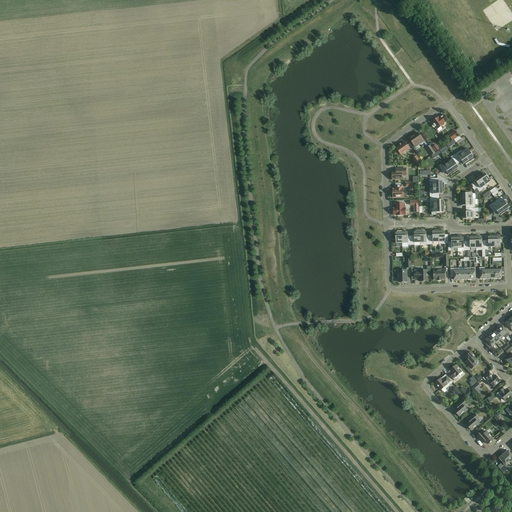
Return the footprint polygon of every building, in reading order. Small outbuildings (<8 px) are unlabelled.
[(435,127),(437,130),(444,125),(444,124),(448,121),(444,115),(440,118),(439,117),(431,122),(433,125),(432,126),(433,127),(434,128),(435,127)] [(459,136),(455,131),(449,136),(452,141),(459,136)] [(414,146),(422,140),(418,133),(413,136),(412,136),(409,138),(414,146)] [(401,155),(410,149),(404,142),(402,144),(401,143),(398,146),(399,146),(396,148),(397,150),(396,151),(398,154),(399,153),(401,155)] [(426,148),(432,155),(435,153),(430,145),(426,148)] [(461,150),(470,162),(473,159),(472,158),(473,157),(473,158),(474,157),(468,149),(463,152),(461,150)] [(466,165),(470,162),(461,150),(454,156),(457,161),(460,159),(464,164),(465,163),(466,165)] [(412,159),(416,164),(421,161),(417,155),(412,159)] [(455,162),(457,161),(454,156),(451,157),(453,159),(448,163),(454,173),(458,170),(457,169),(458,168),(459,168),(455,162)] [(448,163),(446,161),(439,166),(442,171),(445,170),(449,175),(450,174),(451,175),(454,173),(448,163)] [(396,169),(396,172),(392,172),(392,180),(402,180),(402,176),(406,176),(406,169),(396,169)] [(479,175),(486,185),(491,182),(485,173),(484,173),(484,174),(483,173),(479,175)] [(481,189),(486,185),(479,175),(475,178),(476,179),(475,180),(478,186),(476,187),(479,192),(482,191),(481,189)] [(429,182),(430,188),(444,188),(444,183),(442,183),(442,182),(436,182),(436,179),(429,179),(429,182)] [(479,192),(476,187),(473,183),(471,185),(474,190),(477,189),(479,192)] [(393,189),(393,192),(393,198),(404,198),(403,189),(402,186),(395,186),(395,189),(393,189)] [(430,197),(436,197),(436,194),(443,194),(443,192),(444,192),(444,188),(430,188),(430,197)] [(433,207),(445,206),(445,202),(443,202),(443,200),(436,200),(436,197),(430,197),(430,207),(433,207)] [(496,201),(505,213),(509,210),(508,209),(509,208),(502,197),(496,201)] [(469,209),(475,209),(475,207),(475,199),(473,199),(461,200),(461,204),(462,204),(462,206),(469,206),(469,209)] [(501,215),(505,213),(496,201),(489,206),(493,211),(495,209),(499,215),(500,214),(501,215)] [(403,204),(396,204),(396,209),(393,209),(393,210),(392,211),(393,213),(393,214),(394,214),(394,215),(397,215),(397,216),(403,216),(403,215),(406,215),(405,208),(405,204),(403,204)] [(478,212),(478,208),(475,209),(469,209),(469,212),(461,212),(461,218),(463,218),(463,219),(476,219),(476,212),(478,212)] [(433,242),(439,242),(439,230),(434,230),(434,232),(433,232),(432,232),(433,238),(430,239),(430,245),(433,245),(433,242)] [(448,244),(448,245),(448,238),(445,238),(445,231),(444,231),(444,232),(443,232),(443,230),(439,230),(439,242),(439,245),(448,244)] [(411,246),(411,239),(408,239),(408,233),(407,233),(406,233),(406,231),(402,231),(402,243),(408,243),(408,246),(411,246)] [(414,243),(420,243),(420,231),(415,231),(415,233),(414,233),(414,239),(411,239),(411,246),(414,245),(414,243)] [(430,245),(430,239),(427,239),(426,232),(425,232),(425,231),(420,231),(420,243),(421,245),(430,245)] [(488,247),(495,247),(494,235),(489,235),(489,237),(488,237),(488,244),(485,244),(485,250),(488,250),(488,247)] [(467,251),(467,244),(464,244),(463,238),(462,238),(462,236),(457,237),(458,249),(464,248),(464,251),(467,251)] [(470,248),(476,248),(476,236),(471,236),(471,238),(470,238),(469,238),(470,244),(467,244),(467,251),(470,251),(470,248)] [(480,236),(476,236),(476,248),(476,250),(482,250),(482,257),(485,257),(485,244),(482,244),(482,237),(480,237),(480,236)] [(452,249),(458,249),(457,237),(453,237),(453,238),(452,238),(451,238),(451,245),(448,245),(448,244),(448,251),(452,251),(452,249)] [(427,267),(427,271),(420,271),(414,271),(415,279),(420,279),(420,282),(428,282),(428,277),(430,276),(430,267),(427,267)] [(502,270),(496,270),(496,279),(502,279),(502,277),(505,277),(504,268),(502,268),(502,270)] [(459,280),(459,271),(459,269),(450,269),(451,277),(454,277),(454,280),(459,280)] [(398,271),(398,278),(398,282),(402,282),(402,283),(404,283),(404,282),(407,282),(407,270),(398,271)] [(441,281),(441,280),(445,280),(445,270),(433,270),(433,275),(433,276),(433,278),(434,278),(434,280),(438,280),(438,281),(441,281)] [(498,329),(504,336),(508,332),(502,326),(498,329)] [(500,340),(504,336),(498,329),(494,333),(500,340)] [(496,343),(500,340),(494,333),(490,336),(496,343)] [(496,343),(490,336),(486,340),(488,342),(485,344),(490,350),(492,347),(496,343)] [(469,362),(467,364),(471,369),(476,365),(474,363),(478,360),(471,352),(469,354),(468,354),(467,354),(467,356),(465,357),(469,362)] [(452,372),(449,374),(455,381),(460,376),(459,375),(462,372),(456,365),(455,366),(454,366),(453,367),(453,368),(450,370),(452,372)] [(489,372),(483,378),(489,386),(491,384),(493,387),(500,381),(500,379),(499,378),(498,378),(495,375),(493,377),(489,372)] [(453,383),(447,376),(442,380),(441,378),(438,381),(437,381),(436,382),(435,383),(441,390),(443,392),(453,383)] [(470,383),(470,384),(472,387),(478,382),(475,379),(473,377),(470,380),(471,382),(470,383)] [(463,395),(459,391),(456,387),(452,391),(455,394),(459,398),(463,395)] [(503,389),(497,394),(501,399),(503,398),(505,401),(511,395),(511,394),(511,395),(511,393),(511,392),(510,392),(507,389),(505,391),(503,389)] [(459,407),(457,408),(454,411),(456,412),(456,414),(457,415),(458,415),(459,417),(467,410),(464,407),(466,405),(462,400),(457,404),(459,407)] [(471,421),(469,422),(466,425),(468,426),(468,428),(469,429),(470,429),(471,431),(479,424),(476,421),(479,419),(474,414),(469,418),(471,421)] [(492,441),(493,439),(487,432),(483,435),(481,432),(476,436),(481,442),(484,440),(488,444),(489,443),(491,443),(492,442),(492,441)] [(511,455),(508,451),(507,452),(506,451),(503,453),(502,453),(510,462),(511,460),(511,455)] [(506,466),(510,462),(502,453),(503,453),(500,456),(501,457),(499,458),(504,464),(502,466),(506,471),(509,469),(506,466)]
